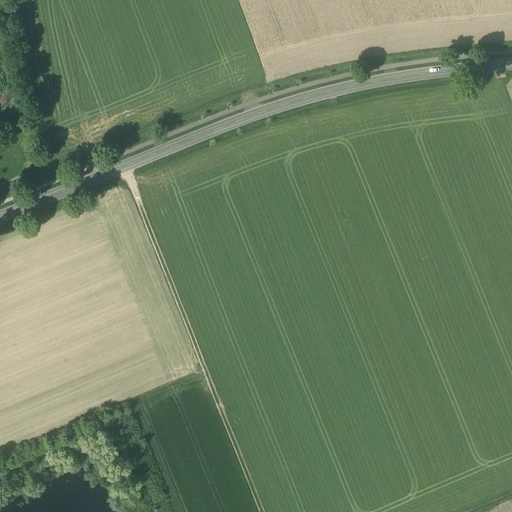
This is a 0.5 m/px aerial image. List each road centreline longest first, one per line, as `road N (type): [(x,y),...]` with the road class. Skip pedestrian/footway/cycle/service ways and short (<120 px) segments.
road 1 (tertiary): [(0,217),(301,100),(511,64)]
road 2 (track): [(125,166),(266,511)]
